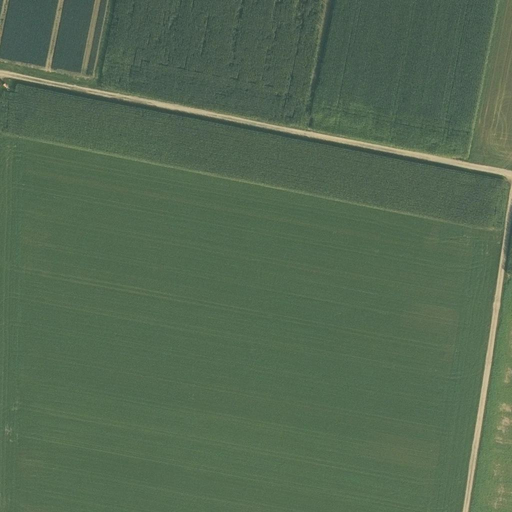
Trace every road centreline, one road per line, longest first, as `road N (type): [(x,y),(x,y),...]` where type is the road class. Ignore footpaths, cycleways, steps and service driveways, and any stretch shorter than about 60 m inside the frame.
road 1 (track): [(0,73),(511,173)]
road 2 (track): [(462,511),(511,182)]
